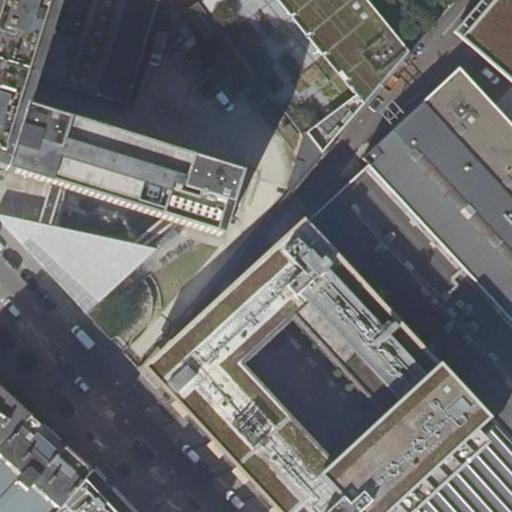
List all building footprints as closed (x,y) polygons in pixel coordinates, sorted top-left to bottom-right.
[(126,109),(158,0),(0,0),(0,168),(50,184),(62,188),(49,227),(37,224),(0,215),(0,221),(42,266),(86,314),(156,250),(144,247),(131,244),(56,228),(66,189),(161,219),(175,223),(222,238),(240,177),(28,109),(38,80),(126,109)] [(279,0),(357,95),(304,135),(322,158),(411,52),(367,0),(279,0)] [(511,77),(511,12),(480,45),(511,77)] [(305,223),(304,224),(420,353),(511,455),(511,128),(458,70),(362,160),(368,166),(306,224),(305,223)] [(290,195),(321,159),(303,136),(284,189),(290,195)] [(62,188),(50,184),(37,224),(49,227),(62,188)] [(161,219),(131,244),(144,247),(175,223),(161,219)] [(511,511),(511,455),(420,353),(304,224),(165,386),(170,392),(215,440),(264,494),(270,500),(263,505),(269,511),(280,511),(281,511),(511,511)] [(0,449),(37,409),(20,390),(0,368),(0,449)] [(68,442),(37,409),(0,449),(0,511),(55,511),(94,470),(68,442)] [(132,511),(125,503),(94,470),(55,511),(132,511)]
